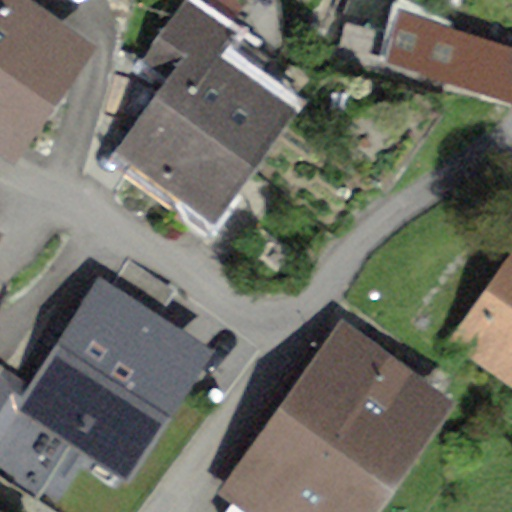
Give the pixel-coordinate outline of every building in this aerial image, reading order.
[(0,0),(0,1),(3,3),(0,6),(0,129),(8,135),(69,49),(10,7),(14,0),(0,0)] [(170,209),(188,182),(208,196),(267,111),(242,95),(264,64),(220,34),(234,14),(235,7),(233,0),(193,0),(152,58),(188,85),(124,176),(170,209)] [(511,89),(511,51),(398,14),(384,57),(510,98),(511,89)] [(511,383),(511,246),(448,340),(511,383)] [(186,354),(103,300),(37,402),(121,455),(186,354)] [(359,325),(225,511),(287,511),(289,510),(291,511),(348,511),(422,409),(383,381),(401,355),(359,325)] [(0,432),(26,392),(0,375),(0,432)]
